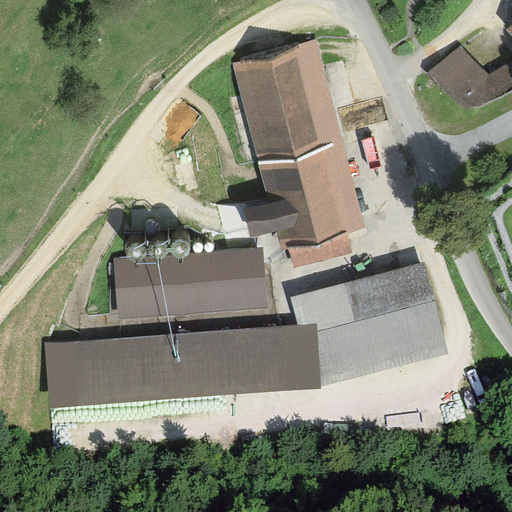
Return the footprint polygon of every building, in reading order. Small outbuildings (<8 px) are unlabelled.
[(342,133),(315,37),(233,59),(268,184),(239,191),(249,228),(276,220),(282,240),(290,238),(296,260),(347,246),(342,226),(362,221),(338,134),(342,133)] [(460,42),(427,69),(465,107),(473,102),(481,103),(511,84),(511,55),(489,71),(460,42)] [(116,313),(266,302),(262,242),(111,252),(116,313)] [(293,293),(315,378),(446,345),(424,259),(293,293)] [(282,323),(75,337),(79,394),(286,380),(282,323)]
